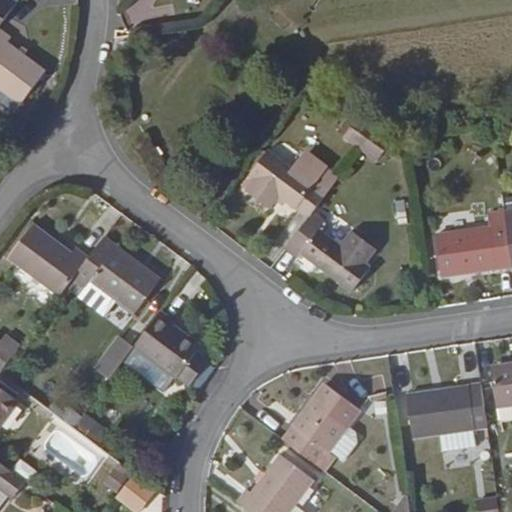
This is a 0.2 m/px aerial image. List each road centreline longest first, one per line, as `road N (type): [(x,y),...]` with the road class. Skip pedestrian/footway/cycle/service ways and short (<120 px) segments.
road 1 (residential): [(56,140),(238,275),(259,300),(267,330)]
road 2 (residential): [(267,330),(363,341),(511,319)]
road 3 (residential): [(188,511),(197,446),(267,330)]
road 4 (residential): [(97,0),(80,96),(56,140)]
